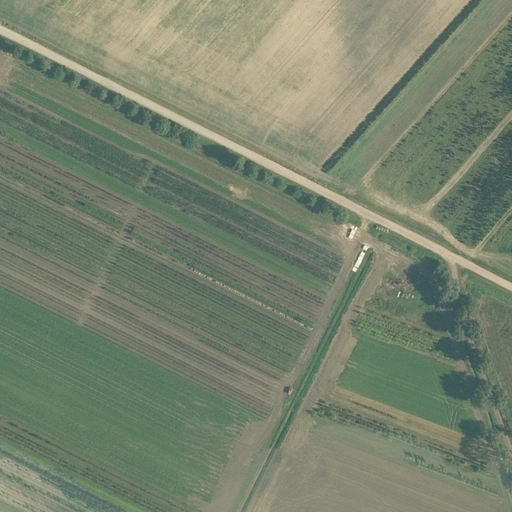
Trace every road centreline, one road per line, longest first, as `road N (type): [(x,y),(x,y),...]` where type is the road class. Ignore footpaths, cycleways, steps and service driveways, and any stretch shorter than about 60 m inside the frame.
road 1 (track): [(456,260),(0,29)]
road 2 (track): [(456,260),(459,292),(511,447)]
